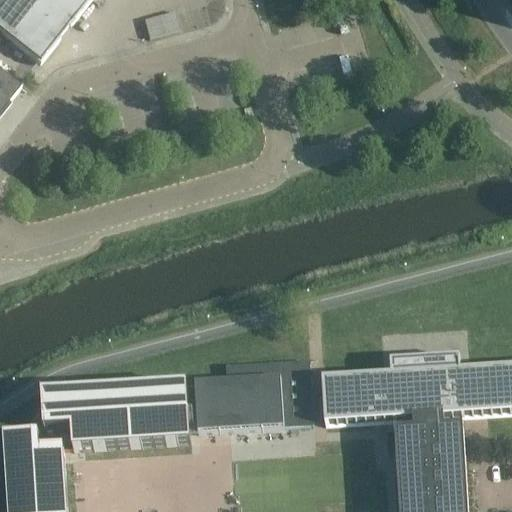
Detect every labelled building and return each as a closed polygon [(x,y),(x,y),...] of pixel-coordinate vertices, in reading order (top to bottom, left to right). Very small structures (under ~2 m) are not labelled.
[(0,0),(0,36),(1,38),(15,49),(39,67),(92,0),(0,0)] [(0,116),(21,90),(0,74),(0,116)] [(511,417),(511,372),(460,376),(459,364),(391,368),(392,380),(323,384),(326,429),(394,425),(399,511),(468,511),(463,421),(487,419),(511,417)] [(197,437),(221,436),(314,430),(310,365),(225,370),(226,386),(194,388),(197,437)] [(190,448),(186,389),(42,399),(44,435),(71,434),(73,455),(190,448)] [(39,455),(38,440),(4,442),(8,511),(67,511),(63,454),(39,455)]
